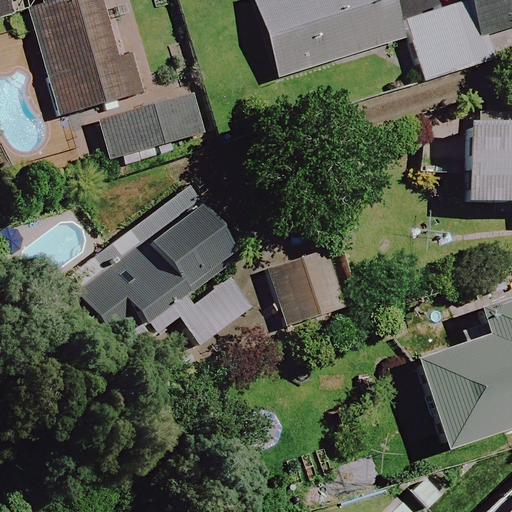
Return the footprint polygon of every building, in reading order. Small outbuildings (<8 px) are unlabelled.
[(0,0),(0,23),(24,17),(51,122),(86,113),(100,165),(197,139),(186,99),(140,111),(127,61),(111,65),(93,0),(0,0)] [(396,46),(382,0),(249,0),(246,1),(270,84),(396,46)] [(511,30),(511,0),(462,0),(464,6),(397,26),(416,88),(488,66),(481,40),(511,30)] [(511,133),(487,131),(488,117),(459,115),(453,209),(511,213),(511,133)] [(229,255),(186,192),(56,279),(106,354),(134,335),(163,315),(188,352),(246,313),(214,265),(229,255)] [(511,431),(511,299),(466,315),(475,341),(402,365),(432,457),(511,431)] [(511,511),(511,499),(498,511),(511,511)]
